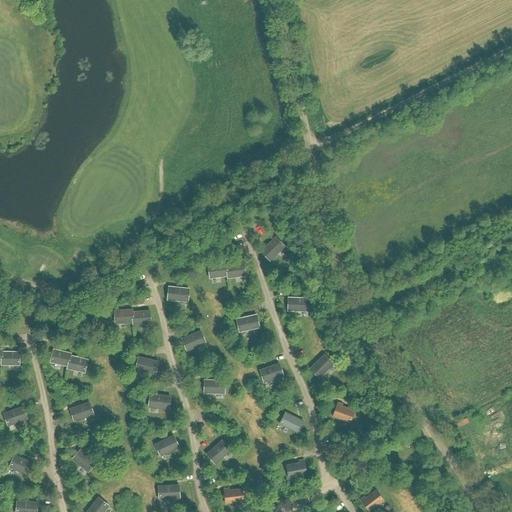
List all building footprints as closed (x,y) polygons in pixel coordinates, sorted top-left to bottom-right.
[(284,247),(275,237),(261,251),(270,260),(284,247)] [(227,276),(226,265),(226,263),(208,266),(210,278),(227,276)] [(226,265),(227,276),(228,278),(245,276),(243,263),(226,265)] [(189,289),(169,287),(168,300),(187,302),(189,289)] [(308,298),(288,298),(288,311),(308,311),(308,298)] [(133,322),(132,312),(132,310),(115,311),(116,324),(133,322)] [(132,312),(133,322),(133,325),(151,323),(150,311),(132,312)] [(259,327),(256,315),(237,319),(239,332),(259,327)] [(206,343),(201,331),(182,339),(187,351),(206,343)] [(68,366),(70,356),(71,354),(54,350),(51,362),(68,366)] [(19,352),(2,352),(2,362),(2,365),(19,365),(19,352)] [(333,364),(324,354),(310,369),(319,378),(333,364)] [(87,360),(70,356),(68,366),(67,369),(84,373),(87,360)] [(158,361),(139,357),(136,369),(155,374),(158,361)] [(283,376),(279,364),(260,370),(264,382),(283,376)] [(225,381),(205,380),(204,393),(224,394),(225,381)] [(170,397),(150,394),(149,407),(169,409),(170,397)] [(93,414),(89,402),(70,409),(75,421),(93,414)] [(343,404),(338,403),(333,416),(349,423),(354,411),(342,406),(343,404)] [(27,419),(23,407),(4,413),(8,425),(27,419)] [(303,422),(286,413),(280,424),(298,433),(303,422)] [(469,419),(459,423),(461,428),(471,423),(469,419)] [(179,447),(173,435),(155,444),(161,456),(179,447)] [(230,450),(221,441),(207,454),(215,464),(230,450)] [(96,462),(81,449),(73,459),(88,472),(96,462)] [(33,463),(15,455),(10,467),(28,475),(33,463)] [(306,475),(304,460),(298,461),(299,463),(287,465),(289,478),(306,475)] [(179,498),(179,485),(159,486),(159,499),(179,498)] [(230,490),(229,488),(224,489),(226,504),(243,502),(242,489),(230,490)] [(384,501),(376,491),(366,498),(365,496),(361,499),(370,511),(384,501)] [(103,511),(109,506),(99,498),(87,511),(103,511)] [(36,511),(37,502),(17,501),(16,511),(36,511)]
